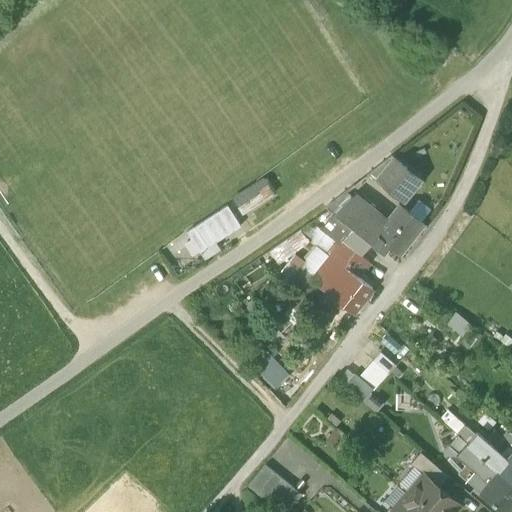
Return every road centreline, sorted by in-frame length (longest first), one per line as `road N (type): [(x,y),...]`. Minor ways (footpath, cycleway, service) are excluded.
road 1 (unclassified): [(0,420),(288,225),(511,42)]
road 2 (unclassified): [(213,511),(450,217),(511,55)]
road 3 (track): [(286,423),(171,301)]
road 4 (track): [(91,357),(0,228)]
